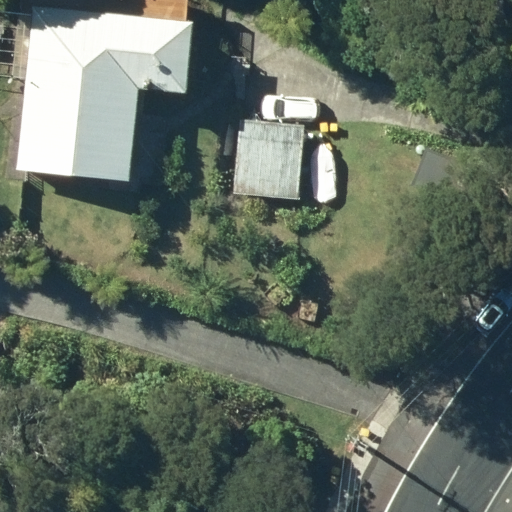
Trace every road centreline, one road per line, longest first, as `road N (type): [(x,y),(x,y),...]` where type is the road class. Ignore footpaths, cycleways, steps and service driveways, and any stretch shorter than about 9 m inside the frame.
road 1 (unknown): [(511,335),(248,365),(0,304)]
road 2 (unclassified): [(511,405),(444,511)]
